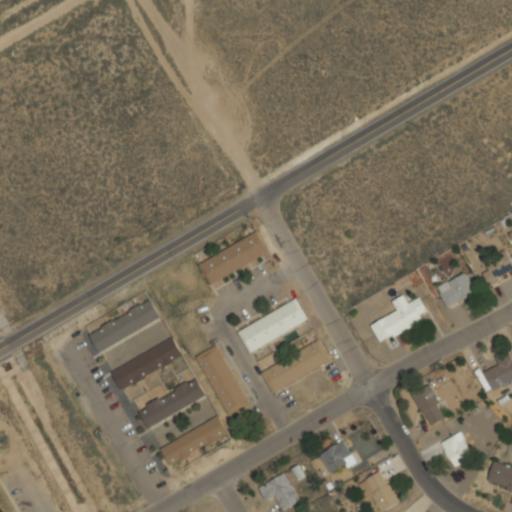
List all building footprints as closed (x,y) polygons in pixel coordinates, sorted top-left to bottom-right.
[(198,261),(209,284),(270,254),(259,232),(198,261)] [(491,284),(511,270),(511,259),(505,250),(480,268),(491,284)] [(448,306),(476,292),(466,272),(437,287),(448,306)] [(420,296),(411,301),(407,293),(392,300),(397,311),(371,324),(380,341),(430,317),(420,296)] [(161,316),(150,298),(89,334),(99,352),(161,316)] [(237,329),(248,350),(309,322),(298,300),(237,329)] [(111,369),(121,389),(184,357),(174,338),(111,369)] [(331,362),(321,340),(261,370),(272,392),(331,362)] [(218,344),(197,355),(229,414),(250,403),(218,344)] [(485,371),(490,388),(511,381),(511,351),(493,357),(496,368),(485,371)] [(138,408),(148,426),(206,396),(196,378),(138,408)] [(411,394),(431,425),(448,415),(429,384),(411,394)] [(169,464),(229,435),(220,417),(160,445),(169,464)] [(474,455),(461,431),(440,442),(454,466),(474,455)] [(356,463),(345,440),(319,452),(330,475),(356,463)] [(511,465),(493,461),(487,486),(511,491),(511,465)] [(375,497),(383,511),(400,502),(382,469),(358,483),(368,501),(375,497)] [(281,509),(299,502),(287,473),(258,484),(266,504),(278,499),(281,509)]
